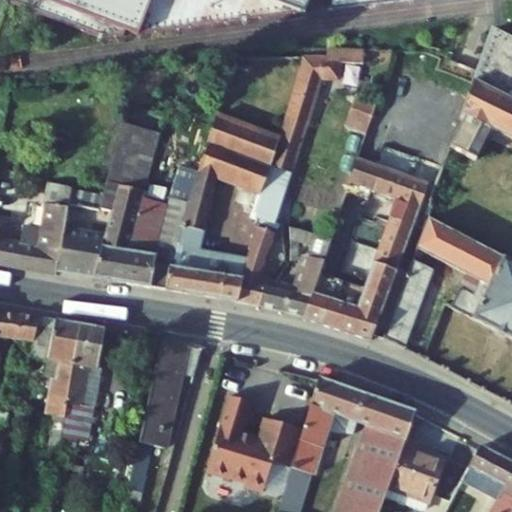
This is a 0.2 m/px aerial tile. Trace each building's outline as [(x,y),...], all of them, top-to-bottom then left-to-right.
[(6,0),(17,3),(12,19),(106,51),(126,47),(128,41),(140,45),(306,15),(311,0),(6,0)] [(333,0),(329,13),(424,0),(333,0)] [(480,128),(511,143),(511,41),(491,30),(483,55),(478,70),(467,91),(460,117),(464,120),(449,149),(466,156),(480,128)] [(470,67),(478,70),(483,55),(476,52),(470,67)] [(307,125),(321,80),(338,79),(342,65),(362,65),(362,58),(327,58),(304,57),(285,118),(307,125)] [(366,136),(377,105),(357,98),(346,128),(357,132),(366,136)] [(166,292),(238,303),(247,260),(223,255),(198,251),(217,180),(241,190),(259,197),(279,142),(216,117),(188,203),(187,203),(174,268),(169,268),(166,292)] [(304,134),(307,125),(285,118),(279,142),(259,197),(252,219),(258,220),(259,219),(275,223),(277,217),(304,134)] [(111,213),(104,239),(93,279),(166,292),(169,268),(174,268),(187,203),(188,203),(169,199),(167,205),(142,197),(159,135),(123,123),(103,196),(99,209),(111,213)] [(357,132),(348,156),(358,160),(366,136),(357,132)] [(358,160),(349,184),(366,190),(374,166),(358,160)] [(376,331),(384,335),(406,276),(398,273),(397,273),(429,185),(374,166),(366,190),(372,192),(396,201),(364,290),(338,281),(335,291),(316,284),(304,319),(303,321),(371,342),(376,331)] [(349,184),(346,194),(369,202),(372,192),(366,190),(349,184)] [(55,277),(56,273),(64,231),(69,205),(72,190),(47,185),(44,205),(46,205),(42,231),(22,228),(15,269),(55,277)] [(103,196),(72,190),(69,205),(99,211),(99,209),(103,196)] [(241,190),(223,255),(247,260),(258,220),(252,219),(259,197),(241,190)] [(0,218),(0,266),(1,267),(9,225),(9,221),(0,218)] [(258,220),(247,260),(238,303),(243,305),(259,308),(266,278),(262,278),(279,224),(275,223),(259,219),(258,220)] [(450,310),(511,340),(511,262),(429,221),(417,249),(469,276),(488,286),(480,301),(461,291),(459,290),(450,310)] [(15,269),(22,228),(9,225),(1,267),(15,269)] [(290,228),(291,262),(299,262),(299,244),(310,248),(314,235),(290,228)] [(93,279),(104,239),(64,231),(56,273),(93,279)] [(286,315),(304,319),(316,284),(320,274),(332,241),(314,235),(310,248),(299,286),(266,278),(259,308),(286,315)] [(405,351),(433,271),(412,260),(406,276),(384,335),(382,341),(405,351)] [(338,281),(320,274),(316,284),(335,291),(338,281)] [(480,301),(488,286),(469,276),(461,291),(480,301)] [(39,319),(0,310),(0,336),(35,342),(39,319)] [(56,321),(39,319),(35,342),(33,356),(50,358),(56,321)] [(80,325),(56,321),(50,358),(64,361),(61,379),(71,381),(80,325)] [(99,369),(106,330),(80,325),(71,381),(62,436),(73,438),(90,441),(96,407),(83,405),(89,367),(99,369)] [(184,374),(196,377),(204,348),(163,341),(133,479),(146,482),(156,434),(170,438),(184,374)] [(64,361),(50,358),(47,377),(55,378),(61,379),(64,361)] [(62,436),(71,381),(61,379),(55,378),(49,415),(57,416),(54,435),(62,436)] [(365,396),(318,379),(302,429),(292,466),(314,474),(316,475),(329,430),(334,414),(342,416),(356,421),(365,396)] [(335,511),(348,511),(384,403),(365,396),(356,421),(365,424),(335,511)] [(292,466),(302,429),(264,419),(259,438),(245,434),(253,402),(233,397),(212,475),(231,480),(232,477),(246,479),(250,486),(260,489),(267,486),(273,460),(292,466)] [(388,488),(404,442),(414,413),(384,403),(348,511),(379,511),(383,499),(388,488)] [(337,433),(342,416),(334,414),(329,430),(337,433)] [(58,462),(62,436),(54,435),(50,461),(58,462)] [(73,438),(62,436),(58,462),(69,464),(73,438)] [(388,488),(427,502),(430,503),(444,464),(417,454),(420,447),(404,442),(388,488)] [(417,454),(444,464),(447,457),(420,447),(417,454)] [(511,511),(511,463),(481,447),(463,481),(493,497),(501,501),(494,511),(511,511)] [(302,511),(314,474),(292,466),(278,511),(280,511),(302,511)] [(146,482),(133,479),(131,490),(143,493),(146,482)] [(418,511),(423,511),(427,502),(388,488),(383,499),(418,511)] [(494,511),(501,501),(493,497),(484,511),(494,511)]
